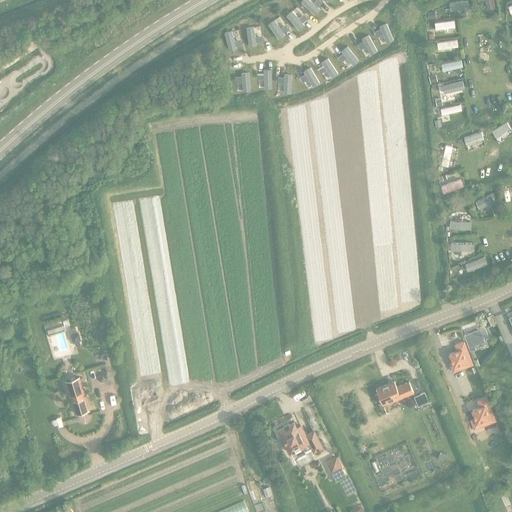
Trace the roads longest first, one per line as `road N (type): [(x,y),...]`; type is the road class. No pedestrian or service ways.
road 1 (residential): [(2,511),(511,286)]
road 2 (track): [(446,314),(412,62),(401,60)]
road 3 (tertiary): [(0,150),(96,69),(204,0)]
